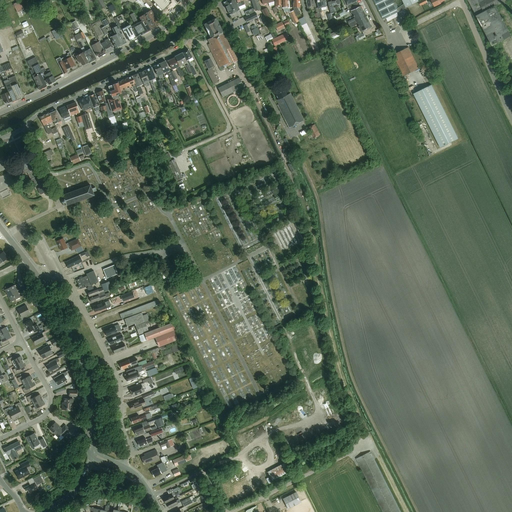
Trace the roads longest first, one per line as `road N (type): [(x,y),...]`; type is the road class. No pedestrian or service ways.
road 1 (residential): [(220,0),(169,55),(37,113),(0,138)]
road 2 (residential): [(0,113),(160,30),(189,0)]
road 3 (unknown): [(203,471),(330,398)]
road 4 (residential): [(0,438),(48,409),(49,392),(20,340)]
road 5 (unclassified): [(511,118),(462,0)]
